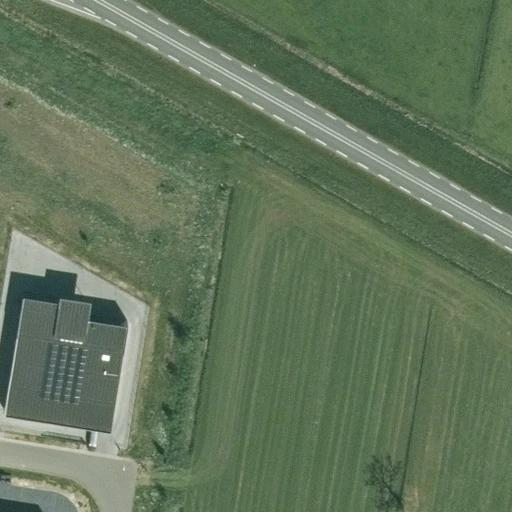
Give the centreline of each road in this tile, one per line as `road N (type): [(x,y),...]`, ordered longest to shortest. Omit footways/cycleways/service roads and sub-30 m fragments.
road 1 (primary): [(511,233),(98,0)]
road 2 (unclassified): [(0,450),(125,470),(118,511)]
